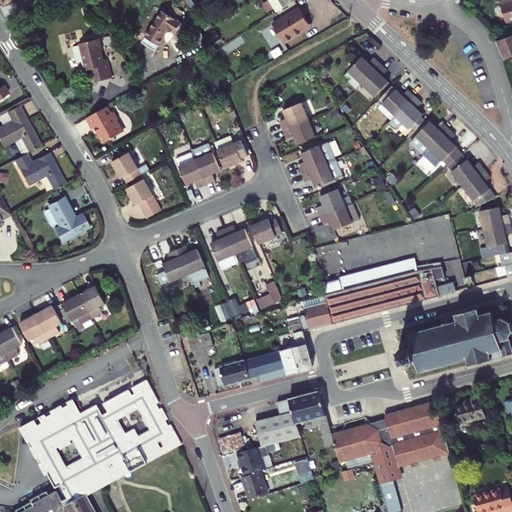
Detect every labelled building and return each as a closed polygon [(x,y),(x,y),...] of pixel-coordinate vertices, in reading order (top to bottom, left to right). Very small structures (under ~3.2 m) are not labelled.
[(285,0),(275,0),(282,10),(289,5),(285,0)] [(511,0),(509,0),(502,2),(509,23),(511,21),(511,0)] [(304,4),(278,21),(289,40),(316,23),(304,4)] [(187,20),(168,8),(147,40),(160,49),(172,30),(178,29),(181,30),(187,20)] [(210,17),(205,20),(209,27),(215,23),(210,17)] [(89,78),(114,73),(111,55),(106,55),(104,45),(106,45),(104,34),(84,38),(88,55),(85,56),(87,66),(92,65),(96,64),(97,70),(93,71),(87,72),(89,78)] [(511,35),(503,38),(511,57),(511,56),(511,35)] [(354,68),(368,81),(388,61),(381,54),(375,60),(368,54),(354,68)] [(393,66),(388,61),(368,81),(381,93),(394,79),(387,72),(393,66)] [(0,95),(9,90),(3,82),(0,83),(0,95)] [(402,87),(389,101),(394,106),(390,110),(398,118),(421,93),(415,87),(409,93),(402,87)] [(428,99),(421,93),(398,118),(394,121),(400,127),(403,126),(409,120),(415,126),(417,124),(421,128),(431,117),(427,113),(429,112),(422,105),(428,99)] [(285,117),(289,126),(315,115),(308,98),(289,106),(293,114),(285,117)] [(22,100),(10,107),(15,115),(0,123),(0,129),(7,141),(24,131),(33,146),(45,139),(36,125),(34,126),(30,119),(33,118),(22,100)] [(385,105),(390,110),(394,106),(389,101),(385,105)] [(113,104),(91,116),(96,126),(99,124),(107,140),(128,129),(122,118),(123,116),(123,115),(122,113),(122,112),(120,110),(119,110),(117,110),(116,110),(113,104)] [(315,115),(289,126),(292,135),(301,131),(304,139),(322,132),(315,115)] [(416,139),(430,152),(455,125),(448,119),(443,125),(436,119),(416,139)] [(451,156),(455,162),(468,151),(461,145),(462,143),(456,137),(461,131),(455,125),(430,152),(442,163),(447,157),(448,158),(451,156)] [(235,133),(229,135),(232,141),(238,139),(235,133)] [(246,136),(238,139),(232,141),(229,135),(219,139),(230,164),(247,157),(246,154),(252,151),(246,136)] [(330,149),(337,146),(334,137),(308,148),(312,157),(304,161),(307,169),(334,157),(330,149)] [(198,148),(211,180),(220,177),(217,169),(225,166),(215,141),(198,148)] [(341,154),(337,146),(330,149),(334,157),(341,154)] [(132,177),(157,164),(154,157),(143,163),(135,147),(117,157),(126,173),(129,171),(132,177)] [(32,157),(28,149),(15,156),(29,181),(46,171),(54,186),(67,179),(58,164),(56,165),(52,158),(54,157),(49,148),(32,157)] [(203,184),(211,180),(198,148),(181,155),(191,180),(200,176),(203,184)] [(457,169),(468,184),(491,167),(486,159),(479,164),(474,157),(472,158),(468,151),(455,162),(459,167),(457,169)] [(334,157),(307,169),(311,178),(320,175),(323,182),(350,171),(343,154),(341,154),(334,157)] [(482,204),(502,195),(490,179),(496,173),(491,167),(468,184),(482,204)] [(166,205),(149,174),(132,183),(141,200),(143,198),(151,213),(166,205)] [(331,201),(323,204),(327,212),(352,201),(345,184),(327,192),(331,201)] [(0,227),(1,227),(0,225),(0,218),(15,211),(14,209),(1,185),(0,185),(0,227)] [(79,211),(67,191),(51,200),(62,220),(58,223),(66,237),(93,222),(85,207),(79,211)] [(352,201),(360,218),(364,216),(365,213),(359,198),(352,201)] [(352,201),(327,212),(330,221),(338,218),(341,226),(360,218),(352,201)] [(486,209),(489,226),(511,221),(511,212),(507,214),(505,205),(486,209)] [(272,214),(255,221),(263,240),(286,230),(280,215),(274,217),(272,214)] [(238,220),(229,224),(239,250),(243,259),(260,252),(249,224),(240,227),(238,220)] [(511,221),(489,226),(493,244),(486,246),(488,256),(507,252),(511,250),(511,236),(511,231),(511,230),(511,221)] [(223,257),(239,250),(229,224),(220,228),(223,235),(215,238),(223,257)] [(192,269),(196,278),(213,271),(201,244),(193,247),(190,240),(182,244),(192,269)] [(166,280),(192,269),(182,244),(173,247),(176,254),(168,258),(170,265),(161,269),(166,280)] [(226,266),(243,259),(239,250),(223,257),(226,266)] [(382,279),(419,270),(419,265),(417,256),(378,266),(382,279)] [(330,301),(336,322),(444,294),(441,285),(439,278),(448,276),(444,261),(419,265),(419,270),(382,279),(328,293),(329,296),(330,301)] [(258,297),(262,307),(284,300),(277,279),(268,282),(272,292),(258,297)] [(457,281),(441,285),(444,294),(459,290),(457,281)] [(101,283),(84,292),(98,316),(109,310),(105,303),(110,300),(101,283)] [(98,316),(84,292),(68,301),(82,325),(98,316)] [(306,302),(307,307),(330,301),(329,296),(306,302)] [(237,298),(217,303),(221,318),(257,310),(255,300),(239,303),(237,298)] [(336,322),(330,301),(307,307),(309,315),(303,316),(305,323),(307,330),(336,322)] [(58,303),(41,312),(55,335),(65,329),(62,323),(67,320),(58,303)] [(417,363),(418,363),(420,368),(419,369),(419,371),(421,371),(421,372),(424,371),(423,370),(433,367),(434,369),(436,368),(436,366),(446,364),(446,365),(448,365),(448,363),(458,360),(458,362),(461,361),(460,360),(469,358),(470,362),(469,362),(470,366),(473,365),(472,364),(491,359),(491,360),(493,359),(493,358),(511,352),(511,345),(509,336),(511,331),(511,325),(511,324),(511,322),(511,321),(510,322),(504,319),(505,318),(502,317),(502,318),(495,320),(493,313),(495,313),(494,311),(493,311),(493,310),(491,310),(491,311),(481,314),(479,308),(459,313),(459,312),(456,312),(457,314),(443,317),(445,324),(437,326),(436,324),(434,325),(435,326),(424,329),(423,327),(421,328),(421,330),(411,333),(410,331),(409,332),(409,333),(407,333),(408,335),(409,335),(411,342),(409,342),(408,339),(403,340),(401,345),(401,347),(400,347),(401,348),(400,349),(400,351),(401,350),(404,359),(403,360),(405,363),(406,362),(409,364),(413,363),(412,359),(414,359),(414,361),(416,361),(417,363)] [(55,335),(41,312),(26,320),(35,337),(41,334),(45,341),(55,335)] [(316,364),(307,330),(305,323),(296,325),(298,332),(301,343),(298,344),(290,346),(289,345),(285,346),(286,350),(298,347),(304,371),(314,368),(316,364)] [(2,334),(15,358),(25,352),(22,345),(27,342),(18,325),(2,334)] [(179,333),(182,343),(196,337),(193,328),(179,333)] [(214,333),(193,339),(197,352),(218,346),(214,333)] [(2,334),(0,334),(0,365),(15,358),(2,334)] [(248,360),(253,377),(263,375),(289,367),(292,374),(304,371),(298,347),(286,350),(248,360)] [(253,377),(248,360),(218,368),(223,386),(253,377)] [(265,381),(292,374),(289,367),(263,375),(265,381)] [(98,404),(82,413),(74,398),(21,427),(46,475),(49,474),(57,488),(64,484),(66,488),(64,490),(68,498),(63,501),(58,490),(50,494),(33,503),(34,505),(27,510),(22,511),(95,511),(87,496),(79,500),(76,495),(110,477),(106,470),(124,460),(128,467),(162,449),(159,443),(162,441),(165,447),(177,441),(180,446),(183,444),(172,425),(169,426),(166,421),(169,419),(163,408),(160,409),(157,404),(160,402),(148,380),(133,388),(136,394),(133,395),(130,389),(104,403),(109,412),(104,415),(98,404)] [(324,390),(294,398),(300,422),(331,414),(324,390)] [(259,421),(266,444),(270,444),(304,435),(300,422),(294,398),(282,400),(285,414),(259,421)] [(490,417),(486,399),(471,403),(459,406),(463,424),(490,417)] [(336,432),(344,461),(375,452),(379,451),(386,441),(395,446),(397,445),(403,465),(454,451),(440,401),(390,414),(391,418),(391,421),(376,424),(373,423),(336,432)] [(224,451),(246,444),(242,431),(220,438),(224,451)] [(79,500),(87,496),(180,446),(177,441),(165,447),(162,449),(128,467),(124,460),(106,470),(110,477),(76,495),(79,500)] [(379,451),(375,452),(384,483),(394,480),(399,501),(403,500),(398,479),(406,477),(403,465),(397,445),(395,446),(386,441),(379,451)] [(266,444),(241,451),(249,475),(264,470),(269,468),(266,456),(273,454),(270,444),(266,444)] [(302,480),(314,477),(309,457),(296,461),(302,480)] [(246,475),(253,498),(271,492),(264,470),(249,475),(246,475)] [(394,480),(384,483),(392,511),(402,511),(406,511),(403,500),(399,501),(394,480)] [(502,508),(502,511),(508,511),(511,511),(511,485),(479,494),(483,511),(485,511),(492,510),(502,508)] [(33,503),(50,494),(48,491),(31,500),(33,502),(25,506),(27,510),(34,505),(33,503)]
